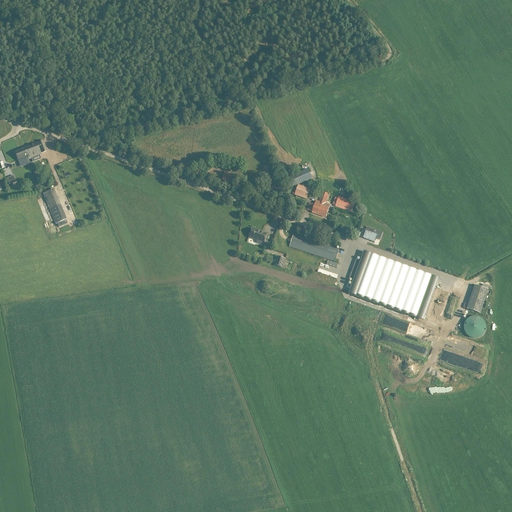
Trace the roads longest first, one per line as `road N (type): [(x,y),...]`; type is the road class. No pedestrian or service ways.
road 1 (unclassified): [(77,144),(463,281)]
road 2 (track): [(77,144),(393,56)]
road 3 (track): [(393,56),(471,266),(463,281)]
